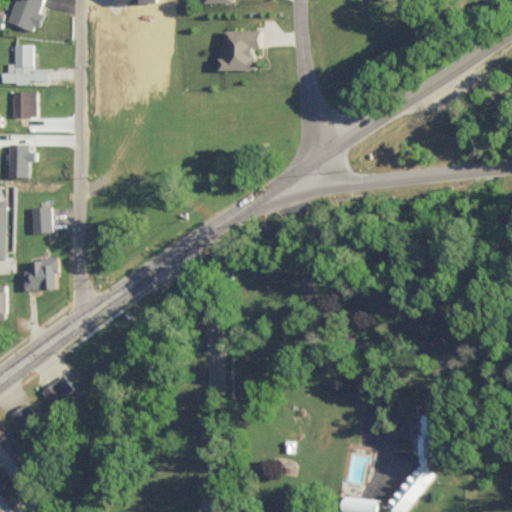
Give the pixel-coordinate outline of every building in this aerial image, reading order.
[(41,10),(44,0),(14,0),(9,19),(41,28),(46,11),(41,10)] [(226,65),(262,65),(262,53),(257,53),(259,46),(265,46),(265,28),(233,29),(233,56),(226,56),(226,65)] [(34,41),(16,41),(17,60),(9,60),(9,69),(3,69),(4,81),(34,80),(34,78),(49,78),(49,66),(35,66),(34,41)] [(38,113),(38,88),(14,88),(15,114),(38,113)] [(0,257),(7,258),(8,198),(0,197),(0,257)] [(33,204),(34,230),(54,229),(53,203),(33,204)] [(60,286),(59,255),(32,256),(33,267),(26,267),(26,287),(60,286)] [(0,316),(8,316),(7,282),(0,282),(0,316)] [(77,387),(65,372),(44,389),(55,404),(77,387)] [(14,410),(25,431),(40,423),(29,402),(14,410)] [(440,453),(439,411),(414,412),(414,448),(421,448),(421,458),(390,502),(404,511),(407,511),(436,470),(432,467),(432,454),(440,453)] [(0,439),(26,471),(35,463),(1,422),(0,423),(0,439)] [(0,489),(13,506),(27,495),(0,461),(0,489)] [(379,511),(381,498),(347,493),(344,511),(379,511)]
